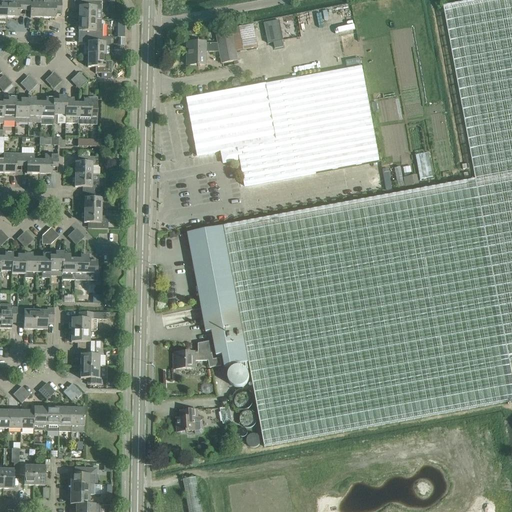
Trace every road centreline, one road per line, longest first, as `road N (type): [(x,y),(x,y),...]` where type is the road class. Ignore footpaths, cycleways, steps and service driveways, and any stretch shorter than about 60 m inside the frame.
road 1 (secondary): [(137,511),(148,21)]
road 2 (unclassified): [(148,21),(282,0)]
